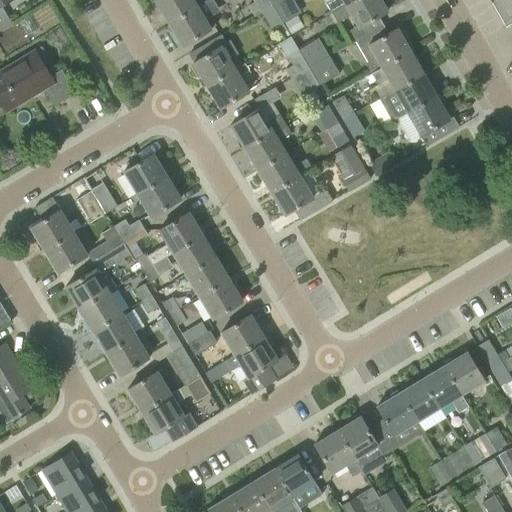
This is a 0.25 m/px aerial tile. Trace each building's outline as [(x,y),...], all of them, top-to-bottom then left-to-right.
[(157,0),(154,2),(168,23),(197,6),(193,0),(157,0)] [(197,6),(168,23),(181,46),(211,29),(216,26),(211,17),(220,12),(212,0),(206,0),(197,6)] [(254,15),(261,11),(271,5),(268,0),(254,0),(256,2),(249,6),(254,15)] [(280,0),(271,5),(282,23),(282,24),(284,22),(297,15),(301,13),(293,0),(280,0)] [(329,0),(325,2),(331,13),(353,0),(329,0)] [(350,15),(363,37),(379,27),(374,18),(387,11),(380,0),(353,0),(331,13),(337,23),(350,15)] [(511,0),(497,0),(507,18),(511,15),(511,0)] [(0,31),(12,24),(0,6),(0,5),(0,31)] [(271,5),(261,11),(272,29),(282,23),(271,5)] [(297,15),(284,22),(291,34),(303,27),(297,15)] [(410,51),(404,41),(407,37),(403,30),(398,30),(397,28),(384,35),(379,27),(363,37),(375,58),(365,64),(371,74),(410,51)] [(308,44),(297,50),(308,68),(329,56),(318,39),(318,38),(308,44)] [(235,69),(221,46),(192,63),(192,64),(190,66),(197,78),(200,77),(205,86),(235,69)] [(41,47),(34,51),(40,61),(47,57),(41,47)] [(286,70),(291,78),(308,68),(297,50),(287,57),(293,66),(286,70)] [(0,71),(0,102),(5,111),(42,89),(53,106),(72,94),(73,95),(76,93),(61,69),(49,76),(40,61),(34,51),(0,71)] [(387,79),(394,91),(423,73),(410,51),(371,74),(377,85),(387,79)] [(329,56),(308,68),(319,86),(330,79),(339,73),(329,56)] [(308,68),(291,78),(302,96),(319,86),(308,68)] [(235,69),(205,86),(219,109),(248,91),(235,69)] [(392,121),(406,113),(436,96),(423,73),(394,91),(379,100),(392,121)] [(332,103),(342,120),(354,114),(344,96),(332,103)] [(436,96),(406,113),(420,136),(449,119),(436,96)] [(316,113),(326,129),(337,123),(327,106),(316,113)] [(229,126),(243,148),(285,123),(279,114),(266,121),(259,108),(229,126)] [(354,114),(342,120),(352,138),(364,131),(354,114)] [(243,148),(256,170),(286,153),(278,141),(291,133),(285,123),(243,148)] [(337,123),(326,129),(336,147),(347,141),(337,123)] [(256,170),(270,192),(299,175),(300,176),(312,169),(306,159),(294,166),(286,153),(256,170)] [(123,172),(136,194),(167,176),(153,154),(140,161),(128,169),(123,172)] [(369,165),(375,176),(393,165),(387,154),(369,165)] [(137,157),(125,165),(128,169),(140,161),(137,157)] [(345,178),(352,189),(370,179),(364,168),(345,178)] [(299,175),(270,192),(283,215),(313,197),(300,176),(299,175)] [(167,176),(136,194),(150,217),(180,199),(167,176)] [(103,184),(91,191),(105,213),(116,207),(103,184)] [(319,209),(332,201),(325,190),(313,197),(319,209)] [(105,213),(91,191),(76,200),(89,223),(105,213)] [(40,245),(43,251),(73,232),(60,210),(30,228),(40,245)] [(159,262),(172,254),(172,253),(202,235),(188,212),(158,230),(167,244),(153,252),(159,262)] [(126,219),(113,227),(122,243),(124,242),(146,230),(140,219),(130,225),(126,219)] [(107,241),(112,249),(122,243),(113,227),(103,233),(107,241)] [(73,232),(43,251),(45,253),(57,273),(87,255),(73,232)] [(172,253),(172,254),(185,275),(215,257),(202,235),(172,253)] [(122,243),(112,249),(99,257),(107,269),(131,254),(124,242),(122,243)] [(136,258),(143,270),(152,265),(145,253),(136,258)] [(185,275),(199,297),(229,279),(215,257),(185,275)] [(152,265),(143,270),(150,282),(159,276),(152,265)] [(76,305),(78,309),(109,291),(95,269),(65,287),(76,305)] [(229,279),(199,297),(212,319),(242,301),(229,279)] [(135,290),(142,301),(151,295),(144,285),(135,290)] [(81,313),(92,331),(122,313),(109,291),(78,309),(81,313)] [(151,295),(142,301),(149,313),(158,307),(151,295)] [(163,304),(170,315),(179,309),(172,298),(163,304)] [(179,309),(170,315),(176,326),(186,320),(179,309)] [(102,348),(105,354),(135,335),(122,313),(92,331),(102,348)] [(220,333),(234,355),(264,337),(250,315),(220,333)] [(162,334),(172,352),(182,347),(171,328),(162,334)] [(187,343),(195,356),(217,343),(210,331),(207,332),(187,343)] [(135,335),(105,354),(107,357),(118,376),(149,357),(135,335)] [(264,337),(234,355),(234,356),(212,369),(218,378),(232,369),(232,370),(240,365),(247,378),(248,378),(256,391),(275,379),(267,366),(277,360),(264,337)] [(476,347),(489,369),(500,362),(487,340),(476,347)] [(0,412),(6,423),(29,409),(21,395),(31,389),(3,344),(0,346),(0,412)] [(466,352),(443,365),(461,395),(461,394),(483,381),(466,352)] [(489,369),(511,405),(511,381),(511,380),(500,362),(489,369)] [(443,365),(421,379),(439,408),(451,400),(458,413),(468,407),(461,394),(461,395),(443,365)] [(178,375),(184,386),(199,376),(193,366),(178,375)] [(137,407),(140,412),(170,394),(157,371),(127,389),(137,407)] [(199,376),(184,386),(194,403),(210,394),(199,376)] [(421,379),(399,392),(416,421),(439,408),(421,379)] [(170,394),(140,412),(143,416),(154,434),(164,428),(172,442),(192,430),(184,416),(176,403),(184,398),(179,389),(171,394),(170,394)] [(416,421),(399,392),(376,406),(394,435),(416,421)] [(346,424),(337,430),(355,459),(361,471),(364,475),(372,470),(368,464),(383,455),(359,416),(358,417),(357,414),(344,422),(346,424)] [(495,427),(484,434),(495,451),(505,445),(495,427)] [(355,459),(337,430),(314,444),(332,473),(345,465),(352,476),(361,471),(355,459)] [(495,451),(484,434),(474,440),(484,458),(495,451)] [(41,470),(56,494),(85,477),(70,452),(41,470)] [(297,454),(274,468),(291,497),(293,496),(315,483),(297,454)] [(451,454),(440,460),(451,478),(461,472),(451,454)] [(493,458),(479,466),(479,467),(485,477),(500,468),(494,458),(493,458)] [(451,478),(440,460),(430,467),(440,484),(451,478)] [(274,468),(252,481),(270,510),(271,511),(300,511),(301,511),(293,496),(291,497),(274,468)] [(56,494),(66,511),(81,511),(100,501),(85,477),(56,494)] [(30,478),(22,482),(28,493),(36,488),(30,478)] [(252,481),(230,495),(239,511),(267,511),(270,510),(252,481)] [(435,495),(442,506),(453,500),(445,488),(435,495)] [(403,511),(405,511),(392,489),(379,498),(387,511),(403,511)] [(239,511),(230,495),(208,508),(209,511),(239,511)] [(482,502),(487,511),(505,511),(501,506),(495,495),(482,502)] [(386,511),(378,498),(363,507),(356,496),(341,505),(344,511),(386,511)] [(49,499),(41,503),(45,509),(52,505),(49,499)] [(106,511),(100,501),(81,511),(106,511)] [(26,503),(16,509),(17,511),(25,511),(30,509),(26,503)]
